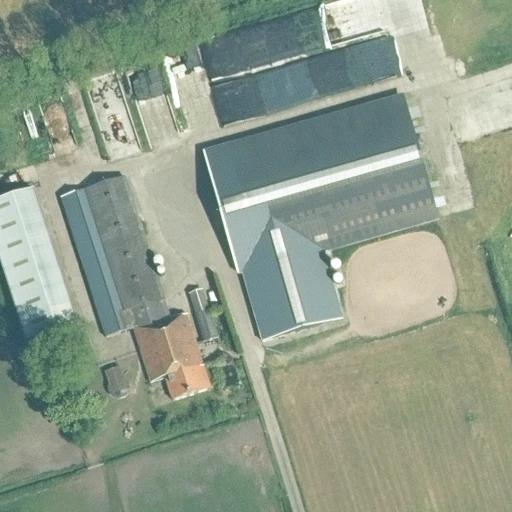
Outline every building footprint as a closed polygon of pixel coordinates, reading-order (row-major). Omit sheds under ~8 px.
[(318,30),(383,14),(380,0),(343,0),(312,8),(318,30)] [(311,12),(259,30),(265,47),(317,29),(311,12)] [(214,63),(210,46),(182,53),(186,70),(214,63)] [(102,84),(121,148),(146,140),(127,77),(102,84)] [(174,83),(148,91),(164,142),(189,134),(174,83)] [(93,86),(82,90),(90,118),(101,114),(93,86)] [(70,96),(55,100),(62,125),(77,121),(70,96)] [(29,103),(32,122),(41,121),(38,102),(29,103)] [(228,151),(262,270),(437,220),(404,102),(228,151)] [(105,340),(131,331),(149,385),(164,379),(172,402),(210,390),(187,316),(172,322),(170,319),(169,319),(125,180),(61,201),(82,274),(105,340)] [(53,293),(70,288),(41,186),(0,197),(0,227),(29,327),(60,318),(53,293)] [(203,346),(205,345),(217,342),(203,293),(188,297),(203,346)] [(128,396),(119,370),(104,375),(112,401),(128,396)]
